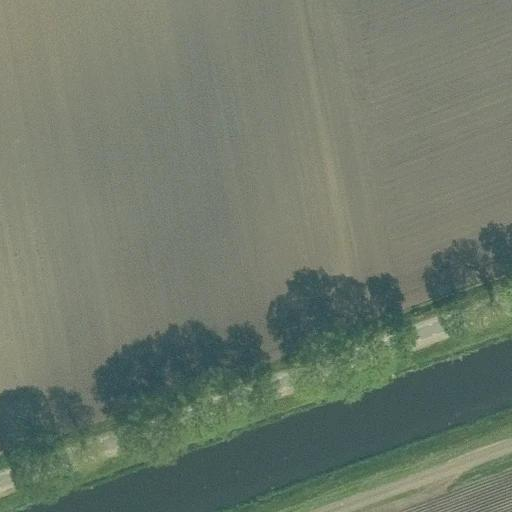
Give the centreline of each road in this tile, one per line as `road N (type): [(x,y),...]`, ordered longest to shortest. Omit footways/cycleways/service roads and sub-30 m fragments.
road 1 (unclassified): [(0,483),(511,299)]
road 2 (unclassified): [(511,442),(319,511)]
